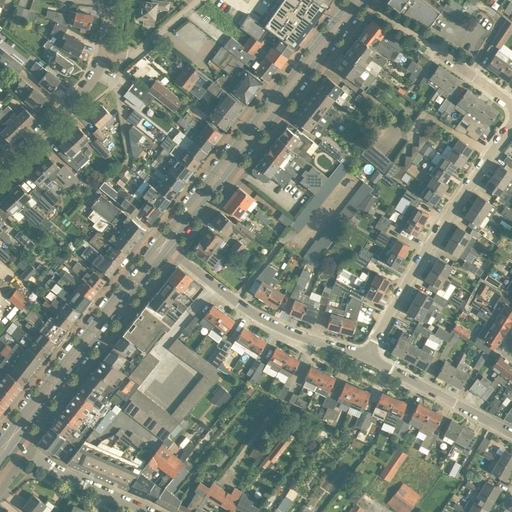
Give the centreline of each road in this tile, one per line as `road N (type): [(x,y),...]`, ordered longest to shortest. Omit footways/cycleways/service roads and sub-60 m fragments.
road 1 (tertiary): [(165,250),(364,0)]
road 2 (tertiary): [(351,0),(157,243)]
road 3 (residential): [(366,356),(511,121)]
road 4 (tertiary): [(15,440),(165,250)]
road 5 (tertiary): [(157,243),(8,433)]
road 6 (residential): [(366,356),(274,326),(165,250)]
road 7 (residential): [(511,435),(366,356)]
road 8 (residential): [(15,440),(148,511)]
road 9 (residential): [(0,177),(98,81)]
road 10 (residential): [(98,81),(201,0)]
